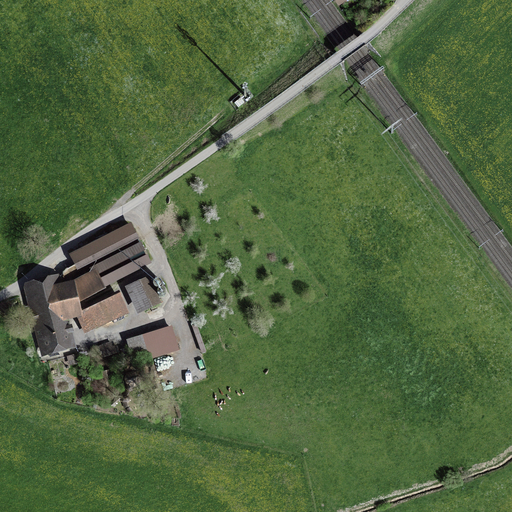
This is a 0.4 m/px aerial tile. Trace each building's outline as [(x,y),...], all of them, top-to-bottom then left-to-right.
[(241,97),(235,103),(238,107),(245,101),(241,97)] [(83,261),(89,272),(122,254),(117,244),(83,261)] [(46,351),(70,345),(63,320),(62,320),(61,316),(78,312),(77,302),(102,288),(95,274),(73,285),(73,287),(54,292),(53,286),(60,285),(58,278),(30,285),(41,325),(40,326),(46,351)] [(147,281),(135,287),(145,308),(157,302),(147,281)] [(78,312),(86,329),(124,311),(117,295),(79,313),(78,312)] [(143,338),(128,343),(133,358),(148,353),(143,338)] [(124,344),(104,350),(106,355),(125,349),(124,344)] [(194,362),(195,370),(178,374),(180,383),(206,377),(202,360),(194,362)] [(109,372),(103,373),(104,380),(111,378),(109,372)]
